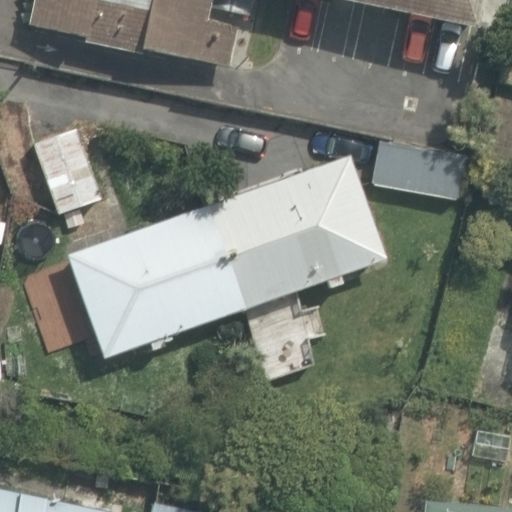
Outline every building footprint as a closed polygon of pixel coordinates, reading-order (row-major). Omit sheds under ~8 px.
[(32,0),(27,27),(224,70),(239,0),(285,0),(465,39),(473,0),(32,0)] [(96,199),(68,119),(21,135),(48,215),(96,199)] [(375,258),(339,154),(55,253),(91,357),(375,258)] [(0,511),(97,511),(99,507),(0,485),(0,511)] [(260,511),(152,493),(148,511),(260,511)]
